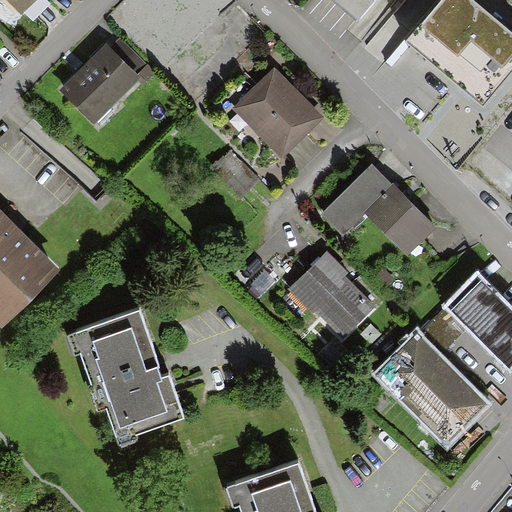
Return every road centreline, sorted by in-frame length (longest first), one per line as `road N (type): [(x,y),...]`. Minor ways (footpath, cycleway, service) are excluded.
road 1 (residential): [(511,250),(261,0)]
road 2 (residential): [(98,0),(0,97)]
